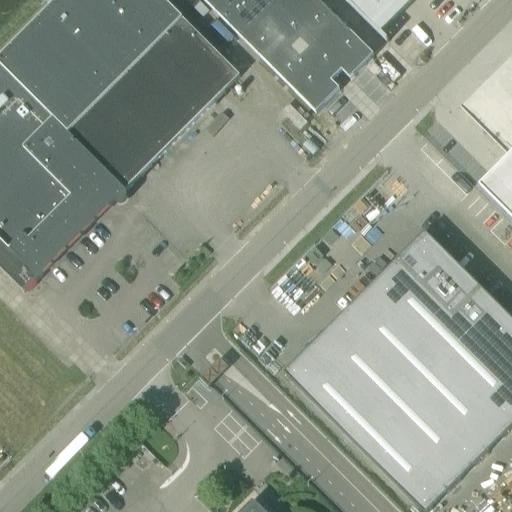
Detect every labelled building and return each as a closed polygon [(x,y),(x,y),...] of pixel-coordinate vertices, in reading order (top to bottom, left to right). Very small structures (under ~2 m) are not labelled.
[(161,0),(61,0),(0,61),(0,81),(124,206),(125,205),(126,204),(127,203),(127,202),(128,201),(128,199),(128,198),(128,197),(127,195),(127,194),(126,194),(126,193),(240,79),(240,78),(161,0)] [(201,0),(315,114),(338,92),(331,84),(343,73),(350,80),(373,58),(351,36),(314,0),(201,0)] [(342,0),(374,32),(406,0),(342,0)] [(0,81),(0,270),(24,294),(38,281),(115,204),(116,205),(117,206),(118,206),(119,206),(120,207),(121,206),(123,206),(124,206),(0,81)] [(511,160),(480,192),(511,224),(511,160)] [(511,321),(425,235),(284,376),(419,511),(430,511),(511,430),(511,321)] [(262,511),(253,503),(244,511),(262,511)]
